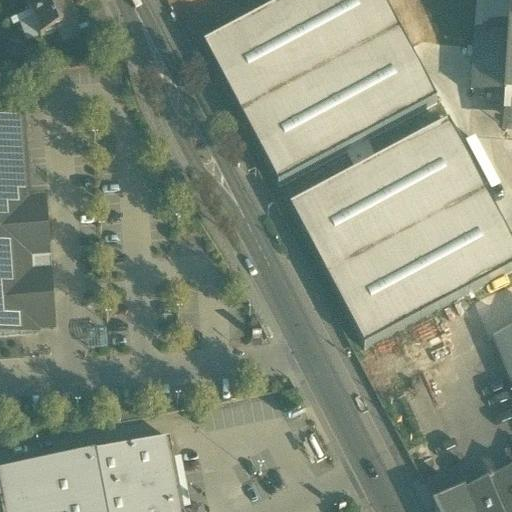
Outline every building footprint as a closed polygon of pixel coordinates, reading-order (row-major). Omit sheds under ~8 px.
[(24,0),(31,15),(67,1),(66,0),(24,0)] [(380,0),(293,0),(203,48),(278,189),(436,105),(380,0)] [(504,100),(510,0),(478,0),(471,97),(504,100)] [(77,26),(67,1),(31,15),(40,40),(56,33),(77,26)] [(26,45),(40,40),(31,15),(10,23),(13,30),(19,27),(26,45)] [(77,26),(56,33),(61,46),(82,38),(77,26)] [(511,100),(504,100),(502,131),(511,131),(511,100)] [(44,202),(28,203),(25,154),(22,119),(0,121),(0,337),(38,335),(38,333),(36,313),(51,312),(44,202)] [(511,247),(448,127),(289,211),(364,352),(511,273),(511,247)] [(36,313),(38,333),(53,332),(51,312),(36,313)] [(511,511),(511,332),(491,341),(511,390),(511,472),(431,507),(433,511),(511,511)] [(182,511),(174,464),(169,442),(0,474),(0,511),(182,511)] [(181,463),(174,464),(182,511),(189,511),(191,511),(181,463)]
